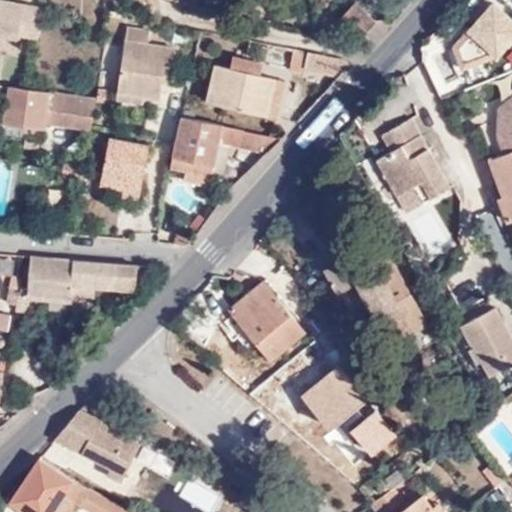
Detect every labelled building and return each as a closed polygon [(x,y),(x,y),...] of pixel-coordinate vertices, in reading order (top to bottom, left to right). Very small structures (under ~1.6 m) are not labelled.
[(0,0),(0,47),(16,50),(18,34),(38,38),(43,8),(0,0)] [(361,36),(375,22),(355,1),(341,14),(361,36)] [(116,90),(142,94),(159,98),(165,64),(173,65),(175,48),(147,44),(148,30),(127,27),(116,90)] [(307,69),(340,75),(350,64),(342,57),(311,50),(307,69)] [(228,69),(258,76),(260,63),(230,58),(228,69)] [(266,116),(274,78),(258,76),(228,69),(215,67),(207,104),(266,116)] [(284,81),(274,78),(266,116),(277,118),(284,81)] [(29,88),(0,84),(0,95),(6,97),(4,116),(0,115),(0,127),(1,127),(2,121),(25,125),(40,128),(41,123),(90,131),(95,98),(29,88)] [(141,102),(142,94),(116,90),(115,97),(141,102)] [(491,158),(504,195),(499,197),(508,223),(511,221),(511,100),(500,105),(506,123),(499,136),(504,153),(491,158)] [(263,145),(272,148),(282,138),(181,115),(172,165),(213,174),(220,140),(262,149),(263,145)] [(378,156),(399,191),(413,184),(422,201),(451,185),(422,131),(417,134),(408,118),(383,131),(392,148),(378,156)] [(0,132),(23,137),(25,125),(2,121),(1,127),(0,132)] [(124,181),(122,190),(121,197),(138,201),(150,146),(109,138),(101,177),(124,181)] [(62,184),(80,187),(84,159),(66,156),(62,184)] [(100,185),(122,190),(124,181),(101,177),(100,185)] [(413,184),(399,191),(408,209),(422,201),(413,184)] [(177,232),(181,208),(163,205),(159,235),(176,238),(177,232)] [(176,238),(176,246),(187,246),(196,234),(177,232),(176,238)] [(367,246),(360,250),(365,259),(372,255),(367,246)] [(365,259),(360,250),(328,267),(341,292),(340,292),(354,313),(371,305),(391,343),(428,322),(388,249),(375,260),(372,255),(365,259)] [(27,288),(20,287),(19,295),(17,307),(16,313),(27,313),(28,295),(94,300),(95,286),(135,289),(135,283),(141,283),(145,279),(147,266),(30,256),(27,288)] [(304,329),(264,281),(230,309),(235,314),(224,323),(244,349),(255,340),(269,358),(304,329)] [(17,307),(19,295),(8,294),(6,305),(17,307)] [(511,331),(498,305),(465,323),(493,374),(511,363),(511,331)] [(79,410),(55,440),(107,466),(104,473),(118,480),(139,442),(79,410)] [(129,511),(39,460),(8,501),(23,511),(48,511),(64,491),(77,499),(78,498),(100,511),(129,511)] [(487,468),(500,484),(504,481),(492,465),(487,468)] [(484,471),(496,486),(500,484),(487,468),(484,471)] [(386,494),(376,500),(370,504),(374,511),(386,511),(402,501),(391,486),(386,491),(386,494)] [(441,511),(435,502),(429,507),(419,494),(394,511),(441,511)]
